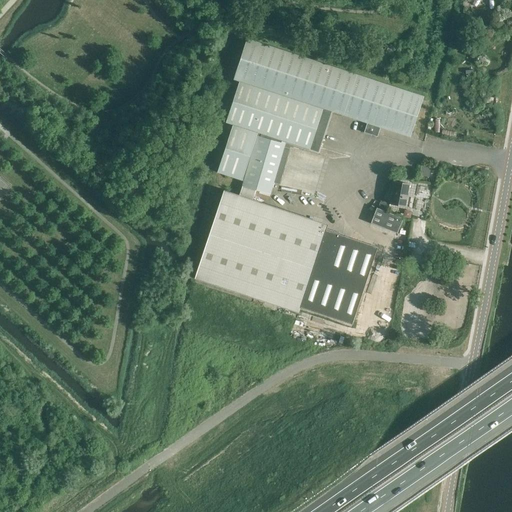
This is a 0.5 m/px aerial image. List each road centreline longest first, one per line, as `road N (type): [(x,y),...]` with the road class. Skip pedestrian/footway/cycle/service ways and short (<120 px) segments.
road 1 (tertiary): [(447,511),(511,155)]
road 2 (motorway): [(511,380),(323,511)]
road 3 (motorway): [(360,511),(511,406)]
